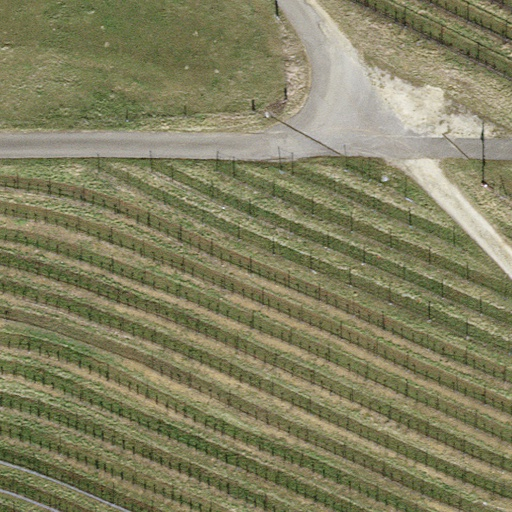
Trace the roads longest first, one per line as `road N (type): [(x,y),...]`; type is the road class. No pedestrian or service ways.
road 1 (track): [(413,144),(0,150)]
road 2 (track): [(302,0),(334,31),(413,144)]
road 3 (track): [(413,144),(511,257)]
